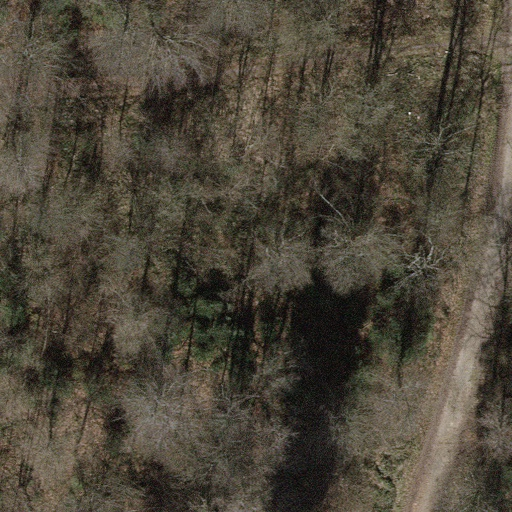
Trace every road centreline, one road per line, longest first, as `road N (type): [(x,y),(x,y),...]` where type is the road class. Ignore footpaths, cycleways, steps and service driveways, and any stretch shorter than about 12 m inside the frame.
road 1 (track): [(511,40),(399,41),(112,88),(0,82)]
road 2 (track): [(511,145),(491,281),(424,511)]
